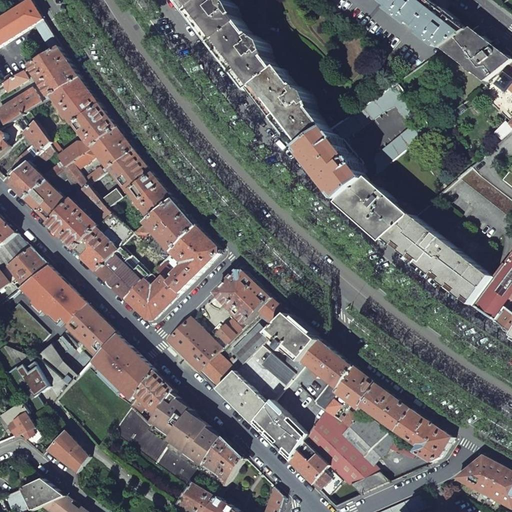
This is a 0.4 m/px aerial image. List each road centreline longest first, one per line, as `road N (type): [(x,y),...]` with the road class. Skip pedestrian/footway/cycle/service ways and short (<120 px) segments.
road 1 (secondary): [(511,401),(394,320),(240,181),(157,81),(106,0)]
road 2 (residential): [(150,342),(320,511)]
road 3 (residential): [(0,194),(150,342)]
road 4 (residential): [(55,407),(113,468),(178,511)]
road 5 (residential): [(355,511),(461,461),(478,437)]
road 6 (residential): [(150,342),(241,251)]
road 7 (residential): [(0,455),(31,452),(101,511)]
